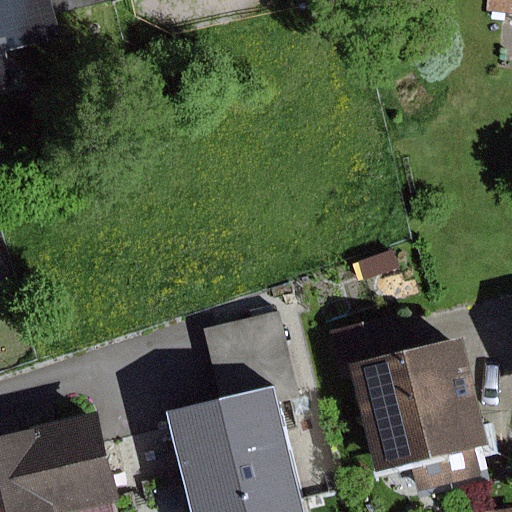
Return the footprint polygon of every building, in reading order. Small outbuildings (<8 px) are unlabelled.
[(0,0),(0,84),(8,83),(1,53),(62,38),(58,18),(101,8),(98,0),(0,0)] [(511,0),(494,0),(493,9),(511,11),(511,0)] [(394,250),(361,262),(367,279),(401,267),(394,250)] [(203,329),(220,402),(274,389),(296,384),(279,311),(203,329)] [(359,367),(390,359),(381,321),(330,333),(339,371),(359,367)] [(390,359),(359,367),(383,469),(414,462),(421,493),(488,477),(480,446),(496,442),(472,340),(390,359)] [(303,511),(274,389),(220,402),(166,414),(189,511),(303,511)] [(98,413),(0,436),(0,511),(74,511),(112,503),(119,501),(98,413)] [(113,511),(112,503),(74,511),(113,511)]
